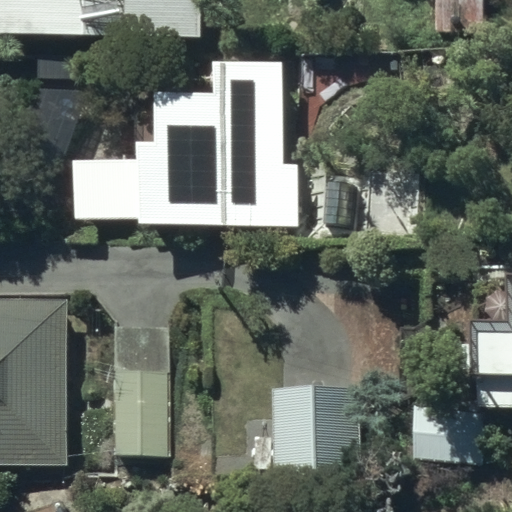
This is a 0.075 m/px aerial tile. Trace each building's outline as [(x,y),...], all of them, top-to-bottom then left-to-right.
[(0,0),(0,58),(205,57),(204,0),(0,0)] [(144,230),(144,252),(302,249),(301,173),(290,173),(288,73),(218,74),(219,119),(160,120),(161,173),(77,175),(78,231),(144,230)] [(511,419),(511,296),(503,297),(504,339),(467,341),(469,400),(475,400),(476,420),(511,419)] [(71,299),(0,297),(0,464),(67,466),(71,299)] [(115,339),(117,472),(172,465),(170,333),(115,339)] [(345,479),(346,387),(275,387),(274,478),(345,479)] [(427,477),(434,477),(489,476),(489,440),(427,441),(427,477)]
